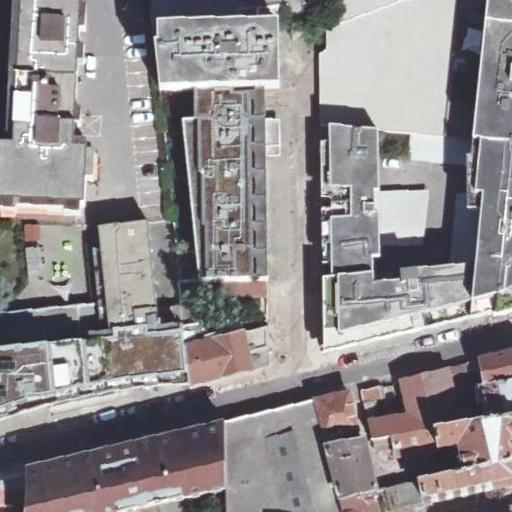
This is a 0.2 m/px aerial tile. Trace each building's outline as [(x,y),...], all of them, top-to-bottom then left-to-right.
[(17,132),(17,147),(2,146),(0,184),(0,202),(16,232),(92,233),(89,151),(76,150),(83,0),(24,0),(22,35),(17,132)] [(322,125),(330,126),(379,131),(444,138),(458,0),(151,0),(156,44),(237,42),(259,41),(259,9),(327,2),(328,48),(327,51),(324,54),(321,55),(322,125)] [(481,142),(511,144),(511,0),(458,0),(444,138),(481,142)] [(179,282),(268,280),(265,89),(281,89),(279,41),(259,41),(237,42),(156,44),(160,90),(196,89),(198,121),(186,121),(196,253),(177,253),(179,282)] [(422,330),(471,318),(476,267),(402,272),(403,282),(375,284),(374,275),(374,249),(381,249),(381,245),(380,215),(376,214),(376,193),(376,192),(380,192),(379,131),(330,126),(331,157),(322,157),(322,188),(331,188),(332,219),(323,219),(323,250),(332,250),(332,278),(323,278),(324,317),(325,353),(422,330)] [(481,220),(476,267),(471,318),(511,308),(511,144),(481,142),(474,219),(481,220)] [(430,192),(376,193),(376,214),(380,215),(381,245),(424,244),(430,192)] [(111,331),(160,327),(150,222),(101,227),(108,307),(110,319),(111,331)] [(183,325),(186,346),(205,342),(201,294),(216,293),(216,296),(269,295),(268,280),(179,282),(183,325)] [(0,316),(0,342),(111,331),(110,319),(108,307),(0,316)] [(186,346),(189,384),(270,366),(270,321),(233,329),(234,335),(205,342),(186,346)] [(186,346),(183,325),(160,327),(111,331),(0,342),(0,421),(31,410),(79,397),(136,388),(189,384),(186,346)] [(488,419),(511,415),(511,353),(508,355),(470,364),(471,370),(484,367),(486,384),(474,387),(475,392),(478,403),(485,401),(488,419)] [(456,396),(475,392),(474,387),(471,370),(470,364),(423,376),(435,428),(462,423),(456,396)] [(397,435),(435,429),(435,428),(423,376),(402,380),(404,389),(408,402),(410,415),(380,420),(376,401),(377,396),(382,395),(380,386),(361,390),(374,439),(397,435)] [(329,447),(350,444),(348,434),(359,431),(350,392),(316,400),(329,447)] [(329,447),(316,400),(226,422),(229,488),(229,511),(346,511),(343,500),(329,447)] [(460,472),(511,461),(511,415),(488,419),(462,423),(435,428),(435,429),(397,435),(401,457),(443,450),(442,447),(461,444),(465,466),(459,468),(460,472)] [(124,511),(161,503),(220,490),(229,488),(226,422),(217,424),(28,469),(25,511),(124,511)] [(367,441),(350,444),(329,447),(343,500),(377,492),(367,441)] [(427,503),(511,485),(511,461),(460,472),(422,480),(422,481),(426,501),(427,503)] [(25,511),(28,469),(0,475),(0,511),(25,511)] [(426,501),(422,481),(393,488),(397,508),(426,501)] [(378,491),(377,492),(343,500),(346,511),(378,511),(376,499),(380,498),(378,491)] [(511,511),(511,503),(472,511),(511,511)]
